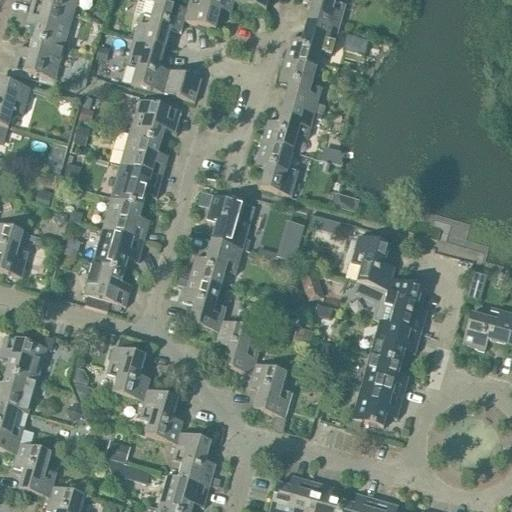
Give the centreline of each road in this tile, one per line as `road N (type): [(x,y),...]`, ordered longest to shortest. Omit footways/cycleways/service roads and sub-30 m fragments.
road 1 (residential): [(146,334),(196,148),(240,152),(264,82)]
road 2 (residential): [(253,438),(409,480)]
road 3 (residential): [(0,293),(146,334)]
road 4 (residential): [(146,334),(164,340),(253,438)]
road 5 (residential): [(430,402),(452,306),(420,267)]
